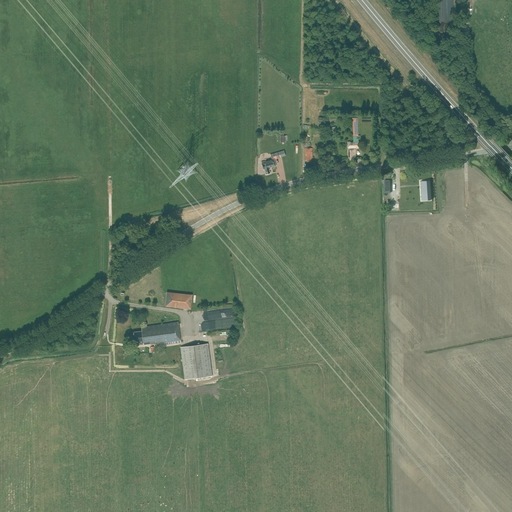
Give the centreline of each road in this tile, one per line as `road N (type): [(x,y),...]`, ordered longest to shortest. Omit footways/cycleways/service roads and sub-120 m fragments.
road 1 (tertiary): [(0,355),(209,217),(264,191),(511,147)]
road 2 (trunk): [(511,168),(361,0)]
